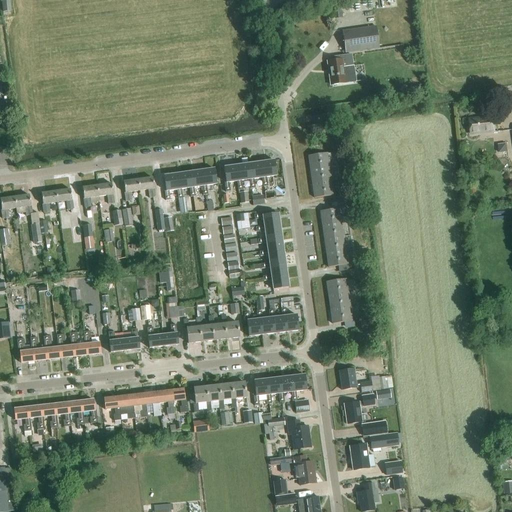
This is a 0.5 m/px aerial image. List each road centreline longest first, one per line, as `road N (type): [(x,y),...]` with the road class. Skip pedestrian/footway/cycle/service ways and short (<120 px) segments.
road 1 (residential): [(0,389),(315,353)]
road 2 (residential): [(0,179),(285,140)]
road 3 (residential): [(315,353),(285,140)]
road 4 (residential): [(338,511),(315,353)]
